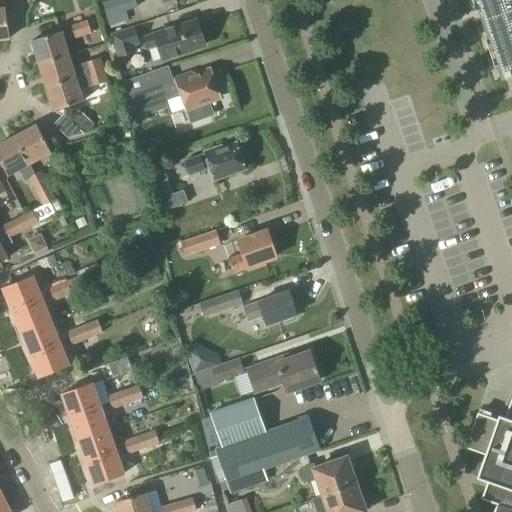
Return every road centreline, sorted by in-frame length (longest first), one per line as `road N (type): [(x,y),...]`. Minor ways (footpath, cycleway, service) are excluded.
road 1 (residential): [(422,511),(252,0)]
road 2 (residential): [(471,135),(426,0)]
